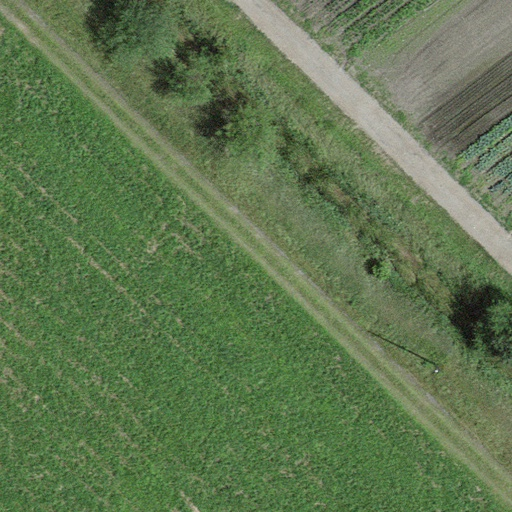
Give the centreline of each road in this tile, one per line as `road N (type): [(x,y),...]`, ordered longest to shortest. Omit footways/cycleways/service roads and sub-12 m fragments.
road 1 (track): [(10,0),(511,485)]
road 2 (track): [(244,0),(511,260)]
